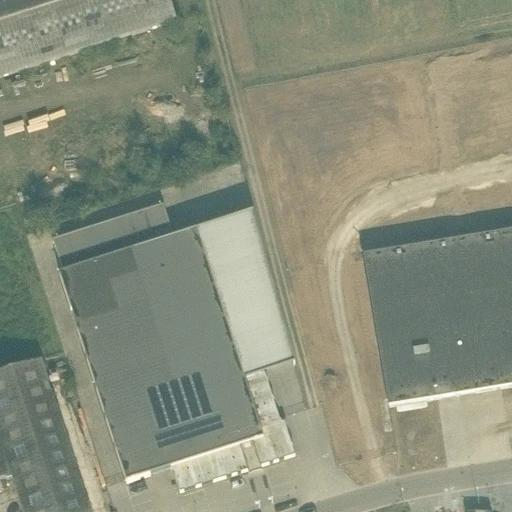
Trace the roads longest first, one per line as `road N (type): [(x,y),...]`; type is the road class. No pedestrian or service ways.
road 1 (residential): [(342,497),(224,0)]
road 2 (unclassified): [(342,497),(511,467)]
